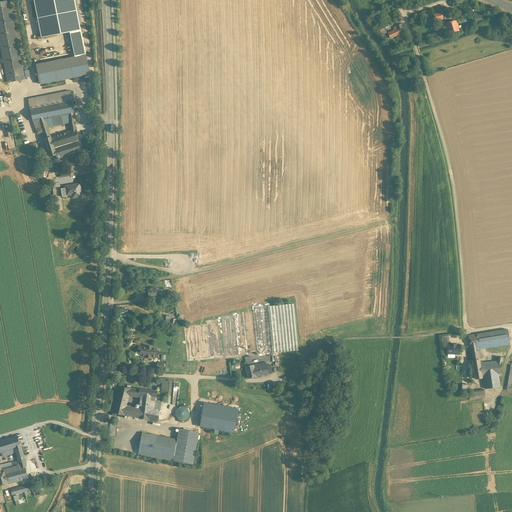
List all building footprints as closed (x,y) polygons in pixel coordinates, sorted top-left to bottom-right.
[(74,0),(33,0),(41,38),(81,30),(74,0)] [(8,1),(0,2),(0,39),(8,83),(24,80),(8,1)] [(439,7),(431,9),(434,19),(441,17),(439,7)] [(457,21),(447,23),(450,34),(459,32),(457,21)] [(402,27),(384,32),(387,41),(404,35),(402,27)] [(86,55),(37,65),(41,84),(90,75),(86,55)] [(56,155),(57,159),(80,152),(73,101),(71,91),(28,99),(33,122),(38,134),(43,132),(46,139),(45,139),(51,157),(56,155)] [(80,184),(65,186),(66,189),(67,196),(67,195),(74,194),(74,198),(82,197),(80,184)] [(156,288),(148,289),(149,297),(157,296),(157,294),(156,288)] [(206,326),(183,328),(186,362),(299,351),(295,305),(255,309),(255,312),(243,313),(243,314),(236,315),(236,317),(221,318),(221,320),(206,322),(206,326)] [(167,316),(166,323),(175,324),(176,319),(172,319),(172,317),(167,316)] [(511,346),(510,331),(470,336),(475,381),(484,381),(486,390),(504,387),(502,377),(506,358),(500,358),(498,362),(482,363),(481,351),(511,346)] [(459,354),(459,345),(448,345),(447,353),(459,354)] [(147,347),(139,347),(139,352),(141,352),(140,356),(146,356),(146,358),(151,358),(151,357),(158,358),(159,353),(155,353),(156,349),(152,348),(152,347),(147,346),(147,347)] [(266,363),(254,365),(257,377),(268,374),(266,366),(266,363)] [(254,365),(245,367),(248,379),(257,377),(254,365)] [(158,390),(166,391),(168,380),(160,379),(158,390)] [(177,405),(179,383),(170,382),(168,403),(172,405),(177,405)] [(139,392),(139,389),(115,386),(109,413),(124,415),(128,416),(130,416),(131,407),(127,406),(129,396),(136,397),(136,392),(139,392)] [(157,391),(139,389),(139,392),(136,392),(136,397),(141,398),(140,400),(156,402),(157,391)] [(485,397),(484,389),(467,391),(469,400),(485,397)] [(155,410),(156,402),(140,400),(139,409),(135,408),(133,417),(158,422),(160,410),(155,410)] [(203,427),(238,433),(242,408),(207,403),(203,427)] [(109,435),(116,437),(120,422),(112,421),(109,435)] [(177,440),(142,433),(138,455),(193,465),(199,432),(179,428),(177,440)] [(15,449),(20,447),(17,436),(0,440),(0,453),(2,452),(15,449)] [(17,458),(24,456),(21,446),(20,447),(15,449),(16,453),(17,458)] [(11,466),(16,482),(28,479),(25,466),(27,466),(25,459),(18,461),(19,465),(11,466)] [(0,469),(11,466),(19,465),(18,461),(0,465),(0,469)] [(4,472),(8,484),(16,482),(11,466),(0,469),(0,470),(1,473),(4,472)] [(30,484),(11,489),(12,495),(31,490),(30,484)]
